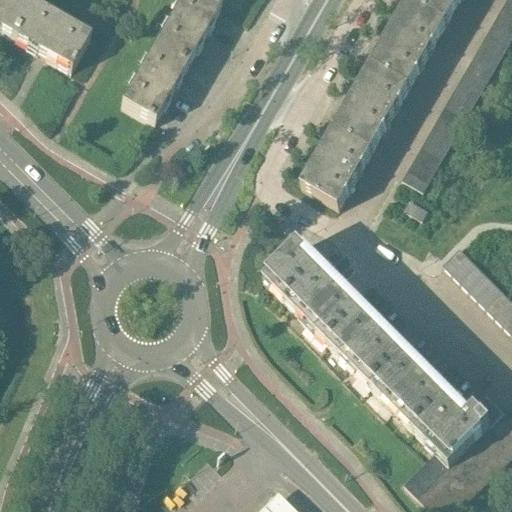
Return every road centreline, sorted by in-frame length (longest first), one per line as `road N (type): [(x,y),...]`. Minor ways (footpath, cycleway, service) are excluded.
road 1 (residential): [(511,376),(350,240),(263,186),(307,103)]
road 2 (tertiary): [(345,511),(253,422)]
